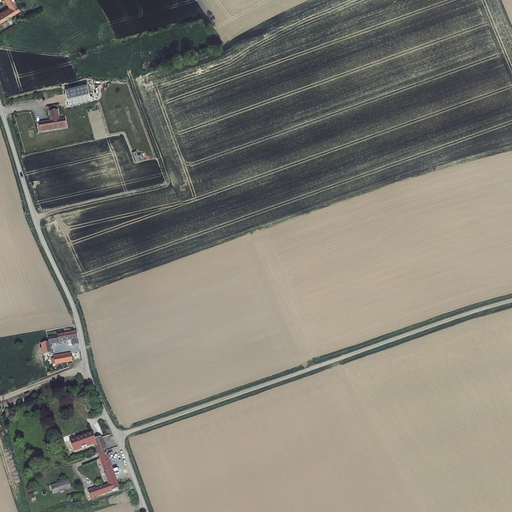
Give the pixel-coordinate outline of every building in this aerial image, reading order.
[(0,14),(0,23),(18,14),(9,0),(1,0),(8,10),(0,14)] [(87,84),(65,89),(70,106),(91,100),(87,84)] [(58,111),(49,112),(51,121),(37,124),(39,133),(67,128),(65,119),(59,119),(58,111)] [(73,344),(77,343),(74,332),(62,335),(61,333),(46,338),(47,340),(35,342),(37,348),(41,347),(42,353),(50,351),(49,345),(71,339),(73,344)] [(70,351),(51,356),(53,363),(72,359),(70,353),(70,351)] [(96,444),(98,450),(106,447),(101,434),(94,437),(92,431),(69,439),(74,452),(96,444)] [(98,450),(100,456),(108,453),(106,447),(98,450)] [(109,483),(88,490),(91,499),(120,488),(108,453),(100,456),(109,483)] [(53,493),(71,488),(68,480),(51,485),(53,493)]
